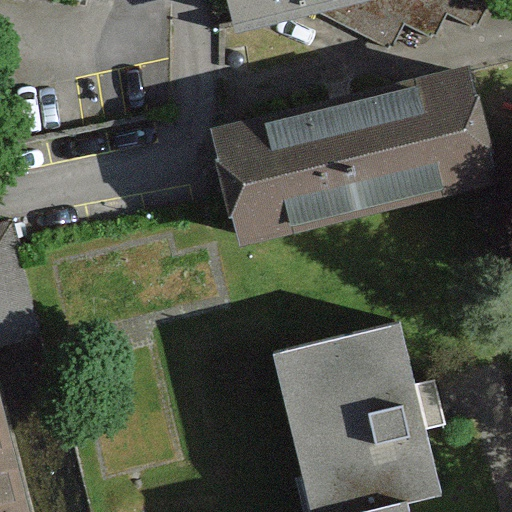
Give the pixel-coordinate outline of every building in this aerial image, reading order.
[(236,0),(241,18),(308,0),(236,0)] [(511,0),(311,0),(385,43),(511,14),(511,0)] [(489,171),(462,71),(213,137),(240,237),(489,171)] [(409,511),(408,507),(444,498),(420,403),(403,331),(273,363),(309,511),(409,511)] [(28,511),(0,397),(0,511),(28,511)]
